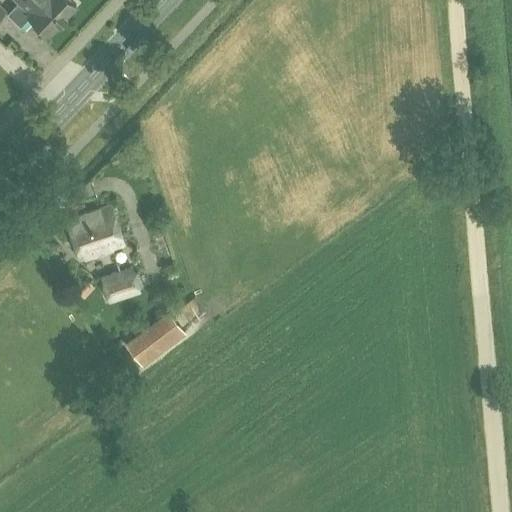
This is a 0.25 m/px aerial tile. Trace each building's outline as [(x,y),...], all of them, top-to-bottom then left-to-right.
[(75,5),(70,0),(17,0),(19,1),(7,13),(20,25),(29,16),(48,34),(75,5)] [(66,218),(79,259),(124,245),(111,203),(66,218)] [(132,267),(101,276),(109,301),(140,291),(132,267)] [(190,289),(176,301),(188,316),(203,304),(190,289)] [(125,341),(142,364),(185,332),(168,309),(125,341)]
